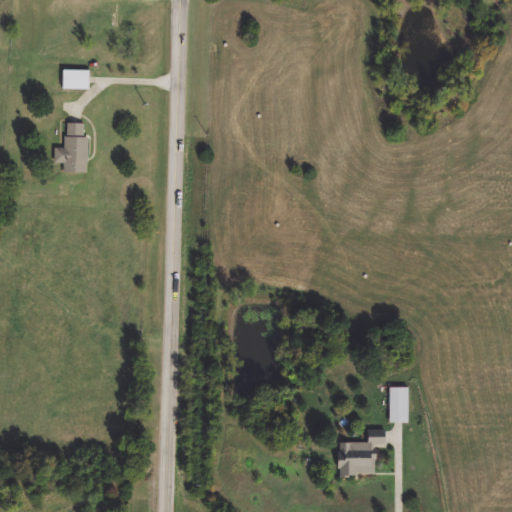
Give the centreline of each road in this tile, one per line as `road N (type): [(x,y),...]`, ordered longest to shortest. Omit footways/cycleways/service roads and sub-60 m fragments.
road 1 (tertiary): [(172,511),(187,0)]
road 2 (track): [(177,342),(109,334),(0,247)]
